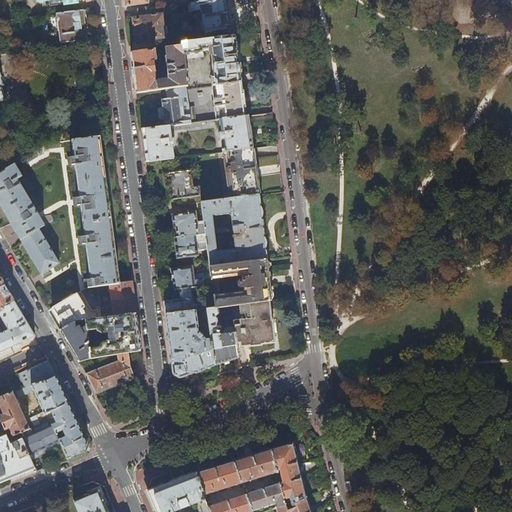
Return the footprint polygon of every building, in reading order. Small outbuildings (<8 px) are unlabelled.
[(225,5),(224,0),(208,0),(191,4),(192,11),(201,9),(203,17),(226,13),(225,5)] [(157,38),(163,37),(160,10),(152,12),(153,16),(143,18),(142,14),(139,15),(139,18),(134,19),(136,34),(137,41),(143,40),(143,43),(146,45),(155,44),(157,40),(157,38)] [(81,21),(79,11),(48,15),(50,32),(54,32),(55,35),(59,35),(60,44),(87,40),(84,21),(81,21)] [(228,23),(226,13),(203,17),(205,35),(229,32),(228,23)] [(237,58),(235,38),(182,44),(182,47),(180,47),(165,49),(166,56),(165,56),(168,79),(156,81),(154,67),(154,61),(156,61),(154,50),(131,53),(134,73),(136,93),(149,91),(165,89),(186,87),(187,87),(187,83),(188,82),(188,81),(188,80),(187,80),(184,59),(203,57),(202,51),(209,50),(211,62),(211,65),(212,76),(211,78),(211,87),(240,83),(237,58)] [(164,42),(165,49),(180,47),(180,40),(164,42)] [(242,99),(240,83),(211,87),(216,120),(245,117),(242,99)] [(165,89),(167,100),(178,98),(179,102),(184,102),(184,105),(188,104),(186,87),(165,89)] [(150,99),(149,91),(136,93),(137,101),(150,99)] [(164,120),(165,127),(190,124),(188,107),(188,104),(184,105),(184,102),(179,102),(178,98),(167,100),(162,100),(162,108),(159,109),(158,110),(159,114),(159,119),(161,121),(164,120)] [(248,116),(245,117),(216,120),(195,123),(190,124),(165,127),(141,130),(143,147),(145,162),(174,159),(195,156),(222,153),(252,149),(250,131),(248,116)] [(48,144),(0,172),(0,205),(7,217),(43,278),(58,304),(74,295),(86,288),(110,285),(119,283),(99,137),(48,144)] [(255,170),(252,149),(222,153),(228,199),(258,196),(255,170)] [(196,163),(195,156),(174,159),(174,165),(196,163)] [(167,200),(188,197),(200,196),(199,186),(193,187),(190,171),(165,174),(163,177),(164,182),(164,185),(166,189),(167,200)] [(189,204),(201,203),(200,196),(188,197),(189,204)] [(208,260),(209,268),(266,260),(262,228),(258,196),(228,199),(201,203),(204,224),(205,234),(206,241),(207,253),(208,260)] [(173,220),(175,238),(205,234),(204,224),(198,224),(197,218),(195,218),(194,213),(173,216),(173,220)] [(196,255),(197,262),(208,260),(207,253),(197,254),(196,242),(206,241),(205,234),(175,238),(176,247),(177,253),(177,258),(196,255)] [(197,269),(209,268),(208,260),(197,262),(196,262),(197,269)] [(244,305),(268,301),(271,301),(268,277),(266,260),(209,268),(211,279),(212,285),(215,308),(232,306),(239,305),(244,305)] [(192,288),(212,285),(211,279),(203,280),(203,278),(195,279),(195,281),(193,281),(191,268),(172,270),(173,278),(173,281),(174,281),(175,290),(192,288)] [(9,291),(3,282),(0,283),(0,312),(5,310),(4,308),(15,302),(9,291)] [(110,285),(112,301),(133,298),(132,289),(131,282),(119,283),(110,285)] [(164,302),(166,315),(196,311),(197,311),(196,304),(194,304),(192,288),(175,290),(176,298),(176,301),(164,302)] [(88,320),(74,295),(58,304),(52,308),(64,328),(75,322),(76,321),(86,320),(88,320)] [(112,301),(114,317),(136,314),(134,305),(133,298),(112,301)] [(271,320),(268,301),(244,305),(245,315),(246,319),(234,321),(235,328),(237,348),(249,346),(249,347),(261,346),(260,345),(264,344),(274,343),(272,320),(271,320)] [(25,318),(15,302),(4,308),(5,310),(0,312),(0,316),(0,317),(9,330),(0,333),(0,352),(36,337),(25,318)] [(239,358),(237,348),(235,328),(230,329),(230,334),(220,335),(220,333),(221,332),(221,330),(219,314),(232,312),(232,306),(215,308),(207,309),(209,325),(211,340),(214,366),(226,362),(239,358)] [(204,325),(209,325),(207,309),(201,310),(202,323),(203,325),(204,325)] [(196,372),(214,366),(211,340),(206,341),(203,338),(203,336),(200,333),(199,333),(196,311),(166,315),(170,349),(174,375),(180,378),(196,372)] [(114,317),(88,320),(86,320),(87,330),(96,329),(97,331),(102,333),(108,333),(107,327),(113,326),(116,341),(118,342),(113,347),(105,341),(103,341),(99,345),(99,347),(89,348),(91,357),(107,355),(117,354),(130,352),(140,350),(138,331),(136,314),(114,317)] [(77,327),(75,322),(64,328),(60,331),(68,345),(79,362),(82,361),(91,357),(89,348),(87,330),(84,331),(82,325),(79,326),(77,327)] [(131,367),(130,352),(117,354),(118,360),(86,374),(90,383),(96,394),(135,379),(131,367)] [(108,359),(107,355),(91,357),(82,361),(83,368),(108,359)] [(28,370),(34,385),(57,376),(52,366),(49,360),(28,370)] [(45,414),(51,411),(69,403),(61,387),(57,376),(34,385),(17,392),(18,396),(34,391),(44,413),(45,414)] [(14,437),(30,429),(14,393),(0,398),(0,405),(4,415),(0,416),(0,417),(5,430),(10,428),(14,437)] [(85,452),(88,444),(78,423),(69,403),(51,411),(57,423),(52,425),(56,434),(64,431),(67,438),(59,441),(60,442),(68,459),(76,456),(85,452)] [(48,421),(50,426),(52,425),(57,423),(51,411),(45,414),(48,421)] [(45,423),(48,421),(45,414),(44,413),(40,415),(42,420),(43,420),(45,423)] [(35,427),(40,425),(37,416),(31,418),(35,427)] [(52,446),(60,442),(59,441),(56,434),(52,425),(50,426),(23,438),(23,439),(30,455),(36,452),(47,448),(52,446)] [(32,461),(30,455),(23,439),(12,444),(7,434),(0,437),(0,479),(34,465),(32,461)] [(280,483),(286,505),(307,497),(299,468),(293,443),(272,450),(277,471),(280,470),(282,478),(280,478),(281,481),(283,481),(283,482),(280,483)] [(53,449),(52,446),(47,448),(36,452),(38,455),(53,449)] [(277,472),(277,471),(272,450),(252,456),(234,461),(241,483),(277,472)] [(39,458),(32,461),(34,465),(37,472),(44,469),(39,458)] [(204,496),(241,483),(234,461),(215,467),(196,473),(204,496)] [(171,483),(148,492),(156,511),(173,511),(174,511),(202,502),(203,504),(206,503),(204,496),(196,473),(171,483)] [(275,503),(277,508),(286,505),(280,483),(245,494),(253,511),(275,503)] [(74,500),(79,511),(108,511),(99,489),(74,500)] [(249,511),(253,511),(245,494),(208,507),(209,511),(249,511)] [(311,511),(307,497),(286,505),(277,508),(276,508),(277,511),(311,511)]
